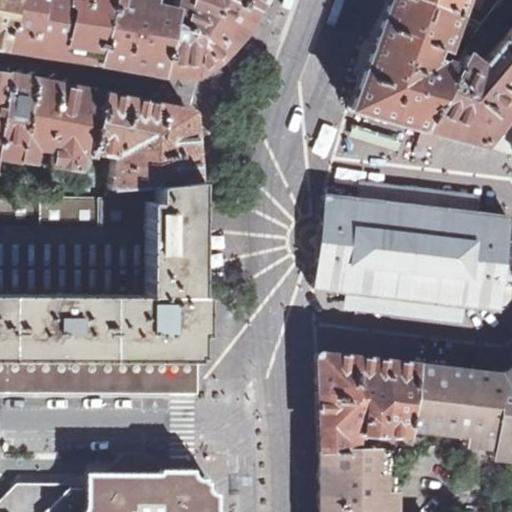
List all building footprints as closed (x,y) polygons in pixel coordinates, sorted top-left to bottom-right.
[(0,0),(0,48),(5,49),(10,27),(18,0),(0,0)] [(18,0),(10,27),(5,49),(53,56),(74,59),(98,63),(110,15),(113,0),(18,0)] [(141,70),(161,74),(174,12),(173,12),(156,8),(150,0),(113,0),(110,15),(98,63),(123,67),(141,70)] [(175,0),(173,12),(174,12),(161,74),(194,76),(216,61),(223,55),(226,50),(227,51),(246,30),(246,29),(255,13),(256,11),(256,9),(233,0),(175,0)] [(233,0),(256,9),(261,0),(233,0)] [(334,0),(328,18),(336,21),(344,0),(334,0)] [(418,129),(455,63),(441,58),(439,59),(432,57),(436,47),(443,49),(450,30),(466,36),(464,40),(468,42),(481,22),(456,12),(419,0),(384,0),(346,108),(418,129)] [(419,0),(456,12),(460,0),(419,0)] [(460,0),(456,12),(481,22),(495,0),(460,0)] [(479,145),(511,104),(511,23),(478,64),(463,51),(456,64),(455,63),(418,129),(479,145)] [(5,73),(4,71),(0,99),(0,157),(16,161),(31,78),(10,73),(5,73)] [(92,150),(102,92),(79,87),(79,88),(55,83),(55,82),(31,78),(16,161),(30,163),(33,146),(51,149),(49,166),(87,172),(93,150),(92,150)] [(108,188),(194,179),(189,112),(188,110),(186,109),(156,103),(138,99),(102,92),(92,150),(93,150),(112,154),(107,185),(108,188)] [(0,377),(113,378),(180,379),(196,379),(196,359),(196,285),(196,217),(196,179),(194,179),(108,188),(107,188),(107,199),(98,199),(97,230),(0,229),(0,377)] [(462,305),(496,309),(497,299),(498,295),(499,285),(511,286),(511,241),(505,240),(506,234),(506,227),(507,220),(507,217),(456,211),(436,208),(432,208),(428,208),(423,207),(419,206),(398,204),(374,201),(348,199),(326,196),(327,195),(322,194),(321,199),(322,199),(321,205),(321,209),(319,229),(317,241),(316,254),(314,273),(313,277),(313,282),(311,282),(311,287),(315,288),(315,287),(373,294),(406,298),(413,299),(417,300),(421,300),(430,301),(462,305)] [(0,229),(97,230),(98,199),(0,198),(0,229)] [(406,433),(407,427),(413,364),(318,352),(314,355),(315,388),(317,432),(353,433),(406,433)] [(506,427),(511,435),(511,364),(499,374),(484,373),(413,364),(407,427),(462,434),(461,442),(475,444),(489,446),(490,435),(506,427)] [(511,457),(511,435),(506,427),(490,435),(489,446),(488,455),(511,457)] [(353,433),(317,432),(316,474),(394,472),(394,448),(354,449),(353,433)] [(0,511),(221,511),(222,497),(217,496),(214,494),(212,491),(211,488),(212,485),(208,480),(204,481),(202,481),(199,480),(198,479),(197,476),(197,473),(198,471),(164,471),(164,472),(162,473),(158,473),(89,474),(89,482),(15,484),(0,498),(0,511)] [(394,472),(316,474),(316,504),(391,503),(394,503),(394,472)] [(390,511),(391,503),(316,504),(316,511),(390,511)]
